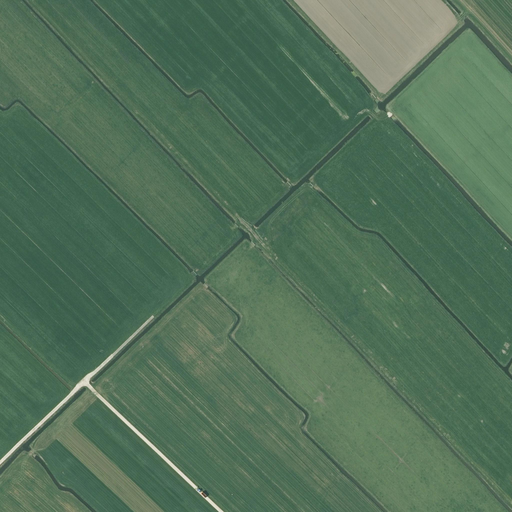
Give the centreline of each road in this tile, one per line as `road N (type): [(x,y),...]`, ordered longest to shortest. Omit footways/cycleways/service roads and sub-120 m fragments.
road 1 (track): [(0,463),(154,316)]
road 2 (track): [(220,511),(84,382)]
